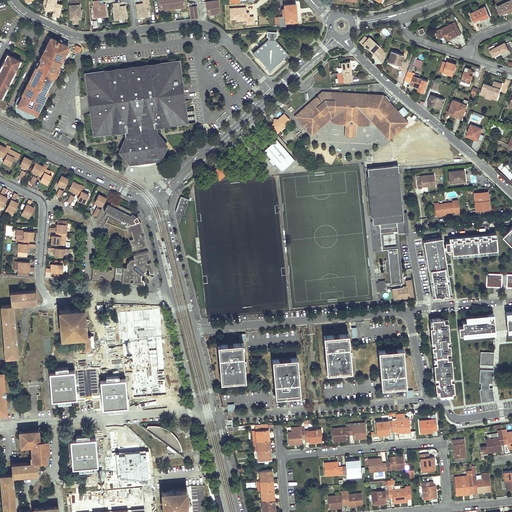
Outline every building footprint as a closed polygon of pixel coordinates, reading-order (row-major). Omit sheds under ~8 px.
[(58,16),(61,4),(55,3),(56,0),(43,0),(41,9),(49,11),(50,8),(54,9),(53,11),(52,14),(58,16)] [(80,12),(80,9),(80,4),(79,4),(78,0),(68,0),(70,19),(72,18),(77,18),(80,18),(80,12)] [(99,0),(92,1),(93,11),(94,17),(98,16),(98,17),(104,16),(104,15),(106,15),(105,9),(104,3),(99,4),(99,0)] [(135,4),(137,17),(150,15),(148,2),(149,2),(148,0),(142,0),(143,3),(135,4)] [(158,0),(159,10),(172,8),(185,6),(184,0),(158,0)] [(217,0),(205,2),(207,14),(220,13),(218,0),(217,0)] [(511,0),(510,0),(497,6),(500,14),(507,11),(508,12),(508,13),(511,11),(511,0)] [(115,3),(112,4),(114,13),(113,13),(114,19),(119,18),(119,19),(125,18),(125,17),(126,17),(126,11),(125,11),(124,6),(119,6),(119,3),(115,3)] [(295,4),(284,5),(284,8),(282,9),(283,16),(278,16),(279,23),(279,26),(286,25),(286,22),(297,21),(296,13),(295,4)] [(485,6),(470,13),(473,21),(480,18),(481,20),(490,16),(485,6)] [(230,9),(231,20),(236,20),(236,22),(246,21),(246,25),(253,25),(253,17),(249,17),(249,13),(246,13),(246,8),(230,9)] [(452,24),(436,31),(438,36),(444,34),(444,36),(446,40),(457,35),(460,33),(456,25),(455,22),(451,24),(452,24)] [(367,38),(364,36),(359,41),(367,48),(372,53),(379,46),(369,37),(367,38)] [(57,75),(61,68),(60,66),(63,58),(62,57),(65,53),(66,54),(68,48),(67,48),(68,45),(52,37),(42,57),(43,57),(38,67),(37,67),(35,70),(34,69),(28,82),(28,84),(27,84),(22,93),(23,93),(22,95),(20,94),(16,103),(17,103),(20,110),(22,109),(22,110),(24,112),(25,113),(27,114),(29,115),(31,115),(33,115),(34,114),(36,113),(38,112),(39,111),(40,109),(40,107),(41,107),(48,94),(42,91),(46,85),(48,86),(49,83),(50,84),(54,76),(55,76),(57,75)] [(52,37),(51,37),(41,56),(42,57),(52,37)] [(489,48),(493,56),(501,52),(503,56),(511,51),(511,47),(509,42),(506,44),(505,42),(495,47),(494,45),(489,48)] [(383,62),(386,53),(379,46),(372,53),(383,62)] [(395,63),(400,65),(403,54),(391,50),(388,61),(395,63)] [(0,98),(1,98),(7,87),(8,88),(11,83),(9,82),(12,76),(15,70),(17,70),(19,66),(18,65),(20,60),(8,53),(0,68),(0,98)] [(421,69),(423,62),(416,60),(414,67),(421,69)] [(349,61),(341,62),(342,72),(336,72),(338,82),(352,80),(349,61)] [(440,71),(452,75),(456,64),(448,61),(447,62),(443,61),(440,71)] [(178,62),(87,74),(95,133),(126,129),(127,138),(121,151),(130,161),(146,159),(159,157),(164,145),(156,134),(155,125),(185,121),(178,62)] [(462,79),(470,82),(473,75),(470,74),(471,69),(466,67),(462,79)] [(411,84),(419,87),(422,79),(418,77),(419,75),(415,74),(414,76),(411,74),(408,81),(412,82),(411,84)] [(433,80),(430,88),(436,90),(438,82),(433,80)] [(502,84),(494,81),(493,86),(484,83),(481,94),(486,96),(485,97),(491,99),(491,98),(497,100),(502,84)] [(313,99),(297,114),(302,120),(300,122),(305,128),(308,126),(313,132),(331,117),(333,117),(333,123),(345,123),(346,112),(348,112),(348,113),(354,113),(354,112),(356,112),(355,124),(368,125),(368,119),(370,119),(386,136),(392,131),(394,133),(401,127),(399,125),(404,119),(403,117),(398,112),(382,94),(376,94),(368,94),(322,91),(319,93),(322,96),(315,102),(313,99)] [(322,96),(319,93),(313,99),(315,102),(322,96)] [(442,110),(445,100),(440,98),(430,95),(427,104),(428,105),(440,109),(442,110)] [(453,100),(447,115),(455,118),(456,119),(460,120),(463,121),(468,106),(453,100)] [(403,108),(398,112),(403,117),(407,113),(403,108)] [(345,135),(354,136),(355,124),(356,112),(354,112),(354,113),(348,113),(348,112),(346,112),(345,123),(345,135)] [(284,113),(270,126),(276,133),(290,120),(284,113)] [(491,129),(502,133),(504,128),(493,123),(491,129)] [(474,141),(478,142),(483,130),(470,125),(466,138),(472,140),(474,141)] [(284,142),(291,137),(288,134),(282,140),(284,142)] [(295,160),(276,139),(263,151),(270,159),(274,163),(281,171),(295,160)] [(10,165),(14,157),(7,153),(9,149),(5,147),(2,154),(5,156),(4,158),(3,161),(10,165)] [(20,164),(27,168),(31,160),(24,157),(20,164)] [(35,162),(31,170),(39,174),(39,173),(43,166),(35,162)] [(398,164),(367,167),(372,220),(370,220),(373,250),(375,249),(375,252),(382,252),(382,249),(384,249),(384,246),(382,234),(395,233),(398,232),(404,232),(398,164)] [(40,180),(48,183),(52,175),(44,172),(46,168),(43,166),(39,173),(43,174),(41,176),(40,180)] [(214,171),(214,172),(219,178),(220,177),(220,178),(226,173),(225,172),(226,171),(221,166),(220,166),(219,166),(214,171)] [(450,182),(465,180),(464,174),(463,169),(449,171),(450,182)] [(427,187),(435,186),(434,173),(420,175),(420,180),(417,180),(418,188),(422,187),(422,186),(427,186),(427,187)] [(57,183),(65,187),(69,179),(61,175),(57,183)] [(73,181),(69,189),(76,192),(76,191),(80,185),(73,181)] [(85,202),(89,194),(82,190),(84,186),(80,185),(76,191),(80,193),(79,195),(78,199),(85,202)] [(474,193),(476,210),(489,208),(488,200),(485,201),(484,191),(474,193)] [(14,192),(5,211),(9,213),(11,209),(14,211),(18,203),(15,201),(14,201),(15,199),(17,193),(14,192)] [(95,202),(102,206),(106,198),(99,194),(95,202)] [(181,196),(176,211),(183,214),(189,199),(181,196)] [(28,199),(21,213),(29,217),(34,207),(30,205),(32,201),(28,199)] [(439,202),(434,202),(436,216),(440,215),(440,213),(447,213),(455,212),(455,213),(460,212),(458,199),(453,200),(453,201),(439,203),(439,202)] [(108,216),(126,225),(139,221),(139,219),(138,217),(136,215),(134,216),(131,214),(132,213),(132,212),(129,210),(128,212),(126,210),(126,208),(112,201),(110,206),(108,206),(108,207),(107,207),(107,208),(108,209),(107,211),(110,213),(108,216)] [(56,228),(49,228),(49,231),(56,231),(58,231),(66,232),(67,220),(58,219),(57,227),(57,228),(56,228)] [(139,221),(126,225),(128,232),(131,232),(133,238),(129,239),(132,251),(147,247),(144,236),(140,237),(139,234),(143,233),(140,221),(139,221)] [(511,225),(502,235),(511,245),(511,225)] [(32,240),(33,232),(16,230),(16,242),(18,242),(26,243),(26,239),(29,240),(32,240)] [(51,244),(60,244),(61,237),(66,237),(66,232),(58,231),(58,236),(56,236),(52,235),(51,244)] [(385,272),(387,272),(389,284),(402,283),(398,232),(395,233),(396,245),(384,246),(384,249),(385,249),(386,259),(384,259),(385,272)] [(490,236),(495,236),(495,232),(487,232),(467,234),(447,236),(448,240),(449,248),(451,248),(450,240),(452,240),(452,238),(455,237),(456,239),(459,239),(459,237),(464,237),(464,239),(469,238),(469,236),(473,236),(473,238),(478,237),(478,235),(481,235),(481,237),(486,236),(486,234),(490,234),(490,236)] [(478,237),(473,238),(473,236),(469,236),(469,238),(464,239),(464,237),(459,237),(459,239),(456,239),(455,237),(452,238),(452,240),(450,240),(451,248),(452,253),(497,249),(495,236),(490,236),(490,234),(486,234),(486,236),(481,237),(481,235),(478,235),(478,237)] [(432,238),(423,240),(432,291),(432,295),(438,295),(442,296),(443,295),(451,293),(444,249),(443,245),(442,237),(432,238)] [(18,251),(27,251),(27,248),(27,247),(29,247),(35,248),(35,244),(28,243),(26,243),(18,242),(18,251)] [(65,248),(48,247),(47,251),(54,251),(55,251),(55,253),(55,256),(64,257),(65,248)] [(116,266),(114,281),(130,282),(130,278),(133,279),(133,282),(145,283),(143,279),(141,279),(141,275),(145,271),(149,270),(149,272),(153,272),(152,268),(150,261),(147,262),(146,259),(150,258),(148,250),(133,254),(134,258),(130,259),(127,263),(126,266),(116,266)] [(18,261),(18,269),(20,270),(20,274),(27,275),(28,270),(33,271),(34,267),(29,266),(29,262),(18,261)] [(61,278),(62,264),(51,264),(51,268),(46,268),(46,272),(52,272),(51,277),(61,278)] [(93,268),(92,279),(100,280),(100,276),(103,276),(103,280),(111,281),(112,269),(93,268)] [(502,273),(486,272),(486,286),(501,286),(502,273)] [(385,280),(378,280),(378,282),(376,282),(377,291),(386,290),(385,280)] [(393,289),(394,295),(397,294),(398,299),(412,297),(410,280),(405,281),(406,287),(393,289)] [(10,292),(11,304),(13,304),(37,302),(36,290),(10,292)] [(11,304),(1,305),(6,356),(17,355),(13,304),(11,304)] [(59,310),(62,337),(68,337),(72,336),(72,335),(76,335),(76,336),(81,336),(85,335),(86,335),(86,324),(85,318),(84,307),(79,308),(73,308),(73,310),(70,310),(70,309),(65,309),(59,310)] [(151,328),(149,309),(120,311),(123,340),(128,340),(132,373),(164,372),(162,328),(151,328)] [(465,320),(462,320),(462,325),(458,325),(459,334),(467,333),(467,331),(476,330),(476,332),(481,332),(481,333),(495,332),(494,319),(493,319),(492,317),(493,317),(493,312),(465,314),(465,320)] [(435,381),(436,397),(454,395),(451,357),(447,358),(446,351),(450,351),(447,317),(442,317),(429,318),(434,377),(437,377),(438,381),(435,381)] [(333,371),(351,369),(348,332),(338,333),(339,334),(333,335),(333,333),(323,334),(327,371),(330,371),(330,372),(333,371)] [(241,379),(245,378),(242,345),(244,345),(243,341),(242,341),(242,340),(233,341),(233,343),(226,343),(226,342),(217,343),(220,380),(239,379),(239,380),(241,379)] [(378,349),(381,386),(390,385),(390,384),(397,383),(397,385),(406,384),(403,347),(378,349)] [(480,350),(479,369),(493,369),(494,355),(494,351),(480,350)] [(291,393),(300,393),(297,356),(272,358),(275,395),(285,394),(284,393),(291,393)] [(479,369),(479,382),(492,383),(493,369),(479,369)] [(49,372),(52,399),(57,399),(62,398),(62,397),(65,396),(66,398),(70,398),(77,397),(74,370),(68,370),(63,371),(63,372),(60,372),(60,371),(55,371),(49,372)] [(134,397),(166,395),(164,372),(132,373),(134,397)] [(100,380),(102,408),(108,407),(113,407),(113,405),(116,405),(117,407),(122,406),(128,406),(125,378),(119,379),(114,379),(114,380),(111,381),(111,379),(106,380),(100,380)] [(492,383),(479,382),(479,389),(481,401),(495,400),(493,386),(492,383)] [(396,419),(392,420),(393,431),(397,431),(397,432),(410,431),(409,418),(403,418),(403,414),(396,414),(396,417),(396,419)] [(419,420),(420,433),(433,432),(433,430),(437,430),(436,418),(419,420)] [(392,420),(375,421),(377,434),(389,433),(389,431),(393,431),(392,420)] [(365,422),(348,423),(348,426),(349,434),(352,434),(353,438),(366,437),(365,422)] [(267,428),(266,423),(255,424),(255,429),(256,439),(269,438),(269,433),(268,428),(267,428)] [(169,430),(168,429),(166,428),(164,427),(163,426),(161,426),(159,425),(157,425),(155,425),(153,424),(151,424),(149,425),(147,425),(148,425),(146,428),(151,432),(151,433),(152,433),(152,434),(152,435),(153,435),(153,436),(154,436),(155,437),(156,437),(157,437),(158,437),(168,444),(167,446),(168,453),(174,452),(176,450),(180,453),(182,451),(182,449),(181,447),(181,445),(180,443),(179,442),(178,440),(177,438),(176,437),(175,435),(174,434),(172,432),(171,431),(169,430)] [(291,431),(287,431),(288,444),(302,443),(301,438),(305,437),(304,430),(304,425),(300,426),(290,427),(291,431)] [(348,426),(332,427),(333,440),(346,439),(345,434),(349,434),(348,426)] [(321,428),(304,430),(305,437),(305,441),(309,441),(309,442),(322,441),(321,428)] [(506,428),(501,429),(504,444),(507,443),(508,449),(511,448),(511,434),(507,436),(506,432),(506,428)] [(481,447),(481,452),(493,451),(493,449),(500,448),(500,445),(504,444),(501,429),(497,430),(497,433),(498,437),(487,438),(485,439),(486,446),(481,447)] [(37,461),(47,460),(46,452),(48,451),(47,439),(39,440),(38,430),(20,432),(21,445),(31,444),(32,461),(37,461)] [(70,439),(73,467),(96,465),(97,465),(95,437),(70,439)] [(269,444),(269,438),(256,439),(257,450),(270,449),(269,444)] [(452,439),(454,457),(455,462),(466,460),(466,456),(463,438),(452,439)] [(270,454),(270,449),(257,450),(258,458),(258,459),(271,458),(270,454)] [(147,450),(116,453),(119,478),(149,476),(147,450)] [(420,454),(422,471),(435,470),(433,456),(428,456),(428,453),(420,454)] [(403,455),(389,456),(390,461),(386,462),(386,469),(404,468),(403,455)] [(381,457),(368,458),(369,471),(386,469),(386,462),(382,462),(381,457)] [(359,459),(345,460),(346,465),(342,465),(342,473),(360,472),(359,459)] [(12,475),(38,473),(37,461),(32,461),(11,463),(12,473),(12,475)] [(337,461),(324,462),(325,475),(342,473),(342,465),(338,466),(337,461)] [(272,473),(271,468),(258,470),(259,480),(260,490),(273,489),(273,484),(272,473)] [(456,494),(469,493),(469,488),(473,487),(472,479),(471,472),(467,472),(467,475),(455,476),(455,481),(456,494)] [(0,474),(3,511),(15,511),(12,475),(12,473),(0,474)] [(481,479),(476,479),(476,478),(472,479),(473,487),(477,487),(477,492),(490,491),(488,473),(481,474),(481,479)] [(433,485),(433,481),(422,482),(423,499),(431,498),(432,500),(437,500),(435,484),(433,485)] [(384,484),(384,490),(372,491),(373,504),(386,503),(385,497),(389,497),(388,484),(384,484)] [(392,484),(388,484),(389,497),(393,496),(393,502),(406,500),(406,498),(405,487),(392,489),(392,484)] [(162,490),(163,511),(188,511),(187,488),(162,490)] [(274,495),(273,489),(260,490),(262,510),(275,509),(275,506),(274,495)] [(341,494),(328,495),(329,508),(342,507),(342,504),(345,504),(344,490),(340,491),(341,494)] [(348,490),(344,490),(345,504),(349,503),(349,506),(362,505),(361,492),(348,493),(348,490)]
